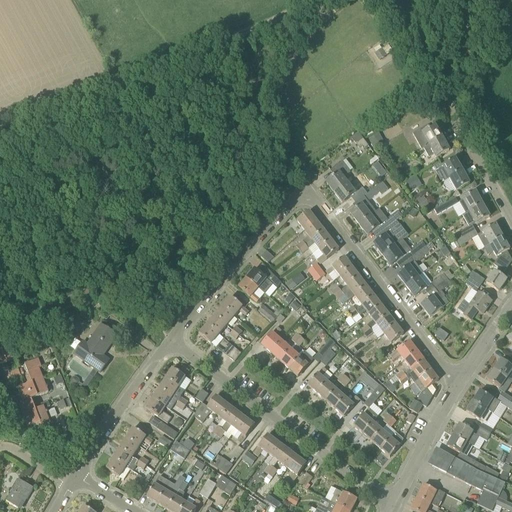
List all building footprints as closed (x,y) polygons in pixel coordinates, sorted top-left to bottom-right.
[(376,55),(380,62),(393,53),(389,47),(376,55)] [(408,83),(402,86),(404,91),(411,88),(411,87),(415,84),(413,81),(409,83),(408,83)] [(439,132),(441,131),(438,126),(430,130),(428,126),(413,134),(422,151),(424,150),(443,140),(439,132)] [(369,147),(364,140),(358,133),(352,138),(360,149),(365,150),(369,147)] [(379,134),(369,140),(374,150),(381,146),(377,139),(381,137),(379,134)] [(436,159),(451,151),(448,145),(446,146),(443,140),(424,150),(429,158),(434,156),(436,159)] [(370,162),(370,165),(371,166),(372,165),(374,164),(378,161),(379,160),(376,157),(370,162)] [(458,159),(443,167),(444,171),(443,172),(442,174),(443,176),(446,182),(465,172),(458,159)] [(335,194),(347,185),(343,179),(350,173),(342,162),(333,169),(337,175),(327,183),(335,194)] [(378,163),(373,167),(376,171),(381,168),(378,163)] [(451,195),(470,185),(472,184),(469,178),(467,179),(463,173),(446,182),(444,183),(444,185),(446,189),(449,190),(451,195)] [(411,190),(421,185),(417,177),(406,182),(411,190)] [(383,183),(378,186),(367,195),(363,198),(367,203),(379,194),(381,196),(388,190),(383,183)] [(363,198),(367,195),(359,184),(351,190),(347,185),(335,194),(343,204),(353,196),(357,202),(363,198)] [(463,201),(460,203),(466,214),(469,212),(470,213),(483,206),(476,193),(463,200),(463,201)] [(428,211),(421,199),(420,198),(414,201),(423,214),(428,211)] [(458,204),(455,199),(434,211),(437,216),(458,204)] [(375,213),(370,207),(366,210),(362,206),(350,214),(359,226),(375,213)] [(459,235),(461,239),(475,231),(472,227),(477,224),(478,224),(490,218),(483,206),(470,213),(466,215),(463,217),(469,228),(459,234),(459,235)] [(414,219),(418,213),(413,209),(409,216),(414,219)] [(375,213),(359,226),(368,237),(384,224),(388,228),(397,222),(402,217),(398,212),(393,216),(387,220),(388,221),(387,222),(379,211),(376,213),(375,213)] [(318,223),(309,212),(297,222),(305,232),(318,223)] [(400,226),(397,222),(388,228),(391,233),(400,226)] [(305,232),(309,237),(312,242),(325,232),(318,223),(305,232)] [(483,233),(478,236),(478,237),(484,249),(490,246),(503,239),(496,226),(483,233)] [(390,234),(389,233),(374,245),(383,257),(395,248),(395,247),(398,245),(402,241),(394,231),(391,233),(390,234)] [(473,240),(478,237),(478,236),(475,231),(461,239),(458,241),(457,241),(460,247),(473,240)] [(325,232),(312,242),(315,245),(319,251),(320,251),(332,242),(325,232)] [(503,239),(490,246),(497,260),(494,265),(504,273),(511,262),(511,260),(507,252),(510,251),(506,244),(508,244),(508,242),(506,238),(505,238),(503,239)] [(395,248),(383,257),(391,268),(397,264),(408,255),(411,259),(420,252),(425,248),(426,247),(422,242),(411,251),(412,252),(411,252),(402,241),(398,245),(395,247),(395,248)] [(299,251),(306,246),(303,242),(296,247),(299,251)] [(320,265),(339,251),(332,242),(320,251),(319,251),(313,256),(320,265)] [(302,255),(309,250),(306,246),(299,251),(302,255)] [(420,252),(411,259),(414,263),(415,264),(416,263),(424,257),(430,253),(430,252),(426,248),(426,247),(425,248),(420,252)] [(268,264),(273,258),(271,255),(267,252),(261,258),(268,264)] [(479,252),(472,256),(478,260),(482,256),(479,252)] [(340,277),(352,268),(345,258),(326,273),(329,277),(336,272),(340,277)] [(321,271),(317,265),(308,271),(310,274),(312,277),(321,271)] [(403,272),(398,276),(401,280),(406,287),(418,278),(423,274),(417,266),(412,270),(409,267),(406,269),(403,272)] [(347,287),(360,278),(352,268),(340,277),(347,287)] [(255,270),(247,279),(259,290),(264,294),(265,295),(273,285),(276,288),(277,289),(281,284),(271,273),(266,280),(255,270)] [(316,283),(325,276),(321,271),(312,277),(316,283)] [(499,293),(507,281),(495,272),(486,284),(499,293)] [(480,286),(484,281),(472,273),(469,278),(470,279),(480,286)] [(355,297),(367,288),(360,278),(347,287),(355,297)] [(415,298),(427,289),(418,278),(406,287),(415,298)] [(434,291),(444,283),(440,278),(434,282),(430,285),(434,291)] [(246,280),(239,289),(250,299),(250,298),(256,304),(259,300),(254,295),(259,290),(247,279),(246,280)] [(476,293),(480,286),(470,279),(465,286),(476,293)] [(290,292),(297,286),(292,280),(285,285),(290,292)] [(451,285),(448,280),(444,283),(434,291),(428,295),(431,299),(421,306),(430,318),(442,309),(438,303),(444,298),(440,293),(441,292),(442,292),(451,285)] [(334,297),(341,292),(338,288),(331,293),(334,297)] [(362,307),(375,297),(367,288),(355,297),(362,306),(362,307)] [(337,301),(344,296),(341,292),(334,297),(337,301)] [(471,321),(478,312),(483,315),(492,303),(478,293),(469,305),(464,302),(458,311),(464,316),(471,321)] [(290,294),(285,301),(289,305),(294,298),(295,298),(290,294)] [(369,316),(382,307),(375,297),(362,307),(356,312),(349,317),(355,325),(362,319),(360,316),(366,311),(367,312),(369,316)] [(235,317),(239,312),(245,317),(249,314),(243,308),(231,298),(223,307),(235,317)] [(101,300),(99,303),(105,308),(107,305),(101,300)] [(296,312),(300,308),(295,302),(290,306),(296,312)] [(277,318),(280,315),(276,312),(274,315),(263,306),(259,311),(273,323),(277,318)] [(227,326),(235,317),(223,307),(215,316),(227,326)] [(356,312),(353,307),(346,312),(349,317),(356,312)] [(377,326),(389,316),(382,307),(369,316),(373,321),(367,326),(360,331),(364,335),(371,330),(370,330),(377,325),(377,326)] [(219,335),(226,327),(227,326),(215,316),(207,326),(219,335)] [(370,330),(371,330),(364,335),(367,339),(374,334),(378,339),(384,335),(396,326),(395,324),(393,322),(392,320),(390,318),(389,316),(377,326),(377,325),(370,330)] [(103,357),(108,350),(117,337),(101,326),(87,345),(83,342),(74,355),(100,373),(109,361),(103,357)] [(211,344),(219,335),(207,326),(199,335),(211,344)] [(404,335),(396,326),(384,335),(388,340),(382,346),(385,350),(404,335)] [(239,337),(242,333),(236,328),(233,331),(239,337)] [(276,337),(281,331),(278,328),(262,346),(271,354),(281,342),(276,337)] [(239,337),(233,331),(230,335),(236,340),(239,337)] [(296,345),(302,338),(301,337),(304,334),(301,331),(298,334),(297,334),(291,341),(296,345)] [(300,348),(305,341),(302,338),(296,345),(300,348)] [(321,361),(333,347),(336,345),(331,340),(314,360),(319,364),(321,361)] [(291,350),(281,342),(271,354),(280,362),(291,350)] [(417,352),(409,343),(390,357),(393,361),(400,356),(404,362),(417,352)] [(235,363),(241,354),(229,344),(226,347),(228,348),(224,354),(235,363)] [(14,357),(10,347),(0,350),(0,364),(7,362),(7,360),(14,357)] [(334,354),(337,351),(333,347),(321,361),(327,366),(336,356),(334,354)] [(300,358),(291,351),(291,350),(280,362),(289,370),(300,358)] [(305,352),(300,358),(289,370),(298,378),(314,360),(305,352)] [(408,367),(396,377),(399,381),(411,371),(424,362),(422,360),(421,358),(420,357),(419,356),(418,354),(417,352),(404,362),(408,367)] [(42,429),(51,425),(47,414),(48,413),(47,412),(46,412),(45,409),(50,407),(48,402),(34,407),(31,399),(48,393),(40,370),(43,369),(39,360),(25,365),(29,376),(26,377),(28,384),(18,388),(24,404),(19,405),(28,428),(40,423),(42,429)] [(511,367),(501,360),(494,371),(507,380),(511,383),(511,367)] [(411,371),(399,381),(401,384),(407,379),(409,381),(415,376),(419,381),(431,372),(430,370),(428,368),(427,366),(426,365),(425,364),(424,362),(411,371)] [(21,376),(24,375),(21,367),(18,368),(19,371),(11,374),(14,380),(21,377),(21,376)] [(323,368),(308,386),(317,394),(327,382),(332,377),(333,376),(327,371),(323,368)] [(179,388),(185,378),(173,369),(166,379),(179,388)] [(491,376),(487,381),(500,390),(500,391),(503,393),(504,394),(511,383),(507,380),(494,371),(491,376)] [(417,382),(415,384),(421,393),(422,394),(426,390),(426,391),(427,390),(430,394),(427,399),(422,396),(417,403),(422,406),(425,408),(426,408),(427,408),(428,406),(429,404),(430,402),(430,401),(431,400),(432,398),(433,397),(434,396),(435,394),(435,393),(436,392),(436,391),(435,390),(433,388),(432,386),(433,386),(436,384),(438,382),(439,381),(438,380),(436,378),(435,376),(434,374),(433,374),(432,372),(431,372),(419,381),(417,382)] [(341,385),(347,378),(343,375),(337,381),(341,385)] [(368,387),(375,392),(377,390),(380,387),(366,375),(360,382),(367,388),(368,387)] [(61,376),(54,379),(57,386),(64,383),(61,376)] [(345,388),(351,382),(350,382),(353,379),(349,376),(347,379),(347,378),(341,385),(345,388)] [(73,378),(71,380),(71,383),(75,385),(77,385),(81,388),(83,385),(79,383),(79,380),(75,378),(73,378)] [(172,398),(179,388),(166,379),(160,389),(172,398)] [(336,390),(327,382),(317,394),(326,402),(336,390)] [(372,407),(385,391),(380,387),(377,390),(375,392),(368,401),(366,402),(372,407)] [(165,408),(172,398),(160,389),(153,399),(165,408)] [(202,390),(197,397),(204,402),(209,395),(202,390)] [(345,398),(336,390),(326,402),(335,410),(345,398)] [(511,410),(511,405),(501,397),(498,402),(494,399),(493,401),(480,392),(473,402),(493,415),(494,416),(501,404),(511,411),(511,410)] [(503,393),(501,397),(511,405),(511,398),(504,394),(503,393)] [(202,404),(194,417),(202,424),(206,418),(211,412),(212,413),(217,416),(226,404),(219,400),(216,397),(208,408),(203,405),(202,404)] [(350,403),(345,398),(335,410),(344,418),(360,400),(356,397),(350,403)] [(186,407),(188,403),(181,398),(178,402),(186,407)] [(168,419),(161,414),(165,408),(153,399),(146,410),(159,418),(166,423),(168,419)] [(67,400),(58,403),(61,411),(70,407),(67,400)] [(183,411),(186,407),(178,402),(175,407),(183,411)] [(422,406),(417,403),(415,402),(413,405),(411,408),(410,410),(417,415),(422,406)] [(470,407),(467,413),(473,417),(480,421),(480,420),(482,421),(484,422),(487,424),(493,415),(473,402),(470,407)] [(226,423),(235,412),(226,404),(217,416),(226,423)] [(369,409),(354,426),(363,435),(373,423),(378,417),(377,417),(369,410),(369,409)] [(221,440),(226,433),(226,434),(232,427),(235,430),(244,418),(235,412),(227,423),(226,423),(222,430),(217,437),(221,440)] [(411,425),(415,418),(411,415),(407,423),(411,425)] [(387,425),(392,419),(389,416),(384,422),(387,425)] [(241,445),(255,426),(244,418),(235,430),(242,435),(237,442),(241,445)] [(396,422),(392,419),(387,425),(391,428),(396,422)] [(178,434),(162,423),(157,430),(174,441),(178,434)] [(382,431),(373,423),(363,435),(372,443),(382,431)] [(382,431),(372,443),(381,451),(391,439),(396,433),(391,428),(387,425),(382,431)] [(459,425),(453,436),(473,447),(474,447),(479,438),(473,434),(473,433),(459,425)] [(483,425),(481,429),(491,435),(492,433),(494,431),(483,425)] [(217,437),(222,430),(218,427),(213,434),(214,434),(216,436),(217,437)] [(127,439),(139,447),(143,442),(150,446),(153,442),(146,438),(133,429),(127,439)] [(489,440),(491,435),(481,429),(478,434),(489,440)] [(396,433),(391,439),(381,451),(390,459),(400,447),(404,440),(396,433)] [(268,455),(277,443),(268,436),(254,454),(258,457),(263,451),(268,455)] [(453,436),(447,447),(458,453),(461,455),(467,458),(473,447),(453,436)] [(168,449),(172,444),(162,438),(158,443),(168,449)] [(133,457),(139,447),(127,439),(120,449),(133,457)] [(184,444),(182,442),(180,444),(190,452),(195,445),(187,440),(184,444)] [(171,450),(176,454),(181,446),(176,443),(171,450)] [(278,462),(287,450),(277,443),(268,455),(274,459),(264,472),(268,475),(273,469),(278,462)] [(133,457),(120,449),(114,459),(126,467),(131,470),(133,472),(136,466),(139,463),(139,462),(133,457)] [(288,470),(297,458),(287,450),(278,462),(288,470)] [(463,464),(458,461),(446,454),(441,452),(433,468),(447,474),(483,493),(477,504),(492,511),(496,505),(499,499),(505,485),(484,476),(480,473),(463,464)] [(501,452),(497,460),(503,463),(507,455),(501,452)] [(251,467),(257,460),(248,453),(242,460),(251,467)] [(146,468),(149,463),(142,458),(139,462),(139,463),(146,468)] [(226,476),(233,466),(221,458),(214,467),(226,476)] [(293,484),(307,465),(297,458),(288,470),(294,474),(289,481),(293,484)] [(467,458),(463,464),(480,473),(484,476),(488,470),(467,458)] [(110,464),(107,470),(119,478),(124,481),(130,471),(131,470),(126,467),(114,459),(110,464)] [(198,462),(195,467),(202,471),(205,466),(198,462)] [(139,463),(136,466),(144,471),(146,468),(139,463)] [(273,478),(277,472),(273,469),(268,475),(273,478)] [(504,472),(500,480),(505,483),(506,481),(508,480),(509,477),(508,476),(509,474),(504,472)] [(305,490),(313,478),(306,474),(298,485),(305,490)] [(143,492),(148,484),(149,482),(148,482),(145,480),(138,475),(132,485),(143,492)] [(268,475),(264,481),(268,484),(273,478),(268,475)] [(217,486),(216,488),(224,493),(230,497),(236,487),(222,477),(217,486)] [(154,485),(147,498),(157,504),(165,491),(169,484),(159,478),(154,485)] [(183,484),(184,484),(186,480),(181,478),(175,488),(179,491),(183,484)] [(34,489),(19,481),(6,502),(18,510),(25,499),(27,500),(34,489)] [(216,488),(217,486),(208,481),(200,495),(209,500),(216,488)] [(169,511),(181,511),(186,504),(181,501),(185,494),(184,493),(188,486),(184,484),(183,484),(179,491),(175,497),(167,511),(169,511)] [(438,508),(445,494),(437,490),(436,492),(424,486),(418,498),(430,504),(438,508)] [(335,497),(331,503),(349,511),(350,511),(354,505),(357,501),(347,496),(336,490),(333,496),(335,497)] [(175,497),(169,494),(165,491),(157,504),(167,511),(175,497)] [(288,503),(297,508),(299,504),(298,500),(292,497),(288,503)] [(427,511),(426,511),(430,504),(418,498),(411,510),(414,511),(427,511)] [(511,511),(511,505),(499,499),(496,504),(496,505),(511,511)] [(194,511),(196,510),(200,503),(196,500),(192,507),(186,504),(181,511),(194,511)] [(275,500),(271,505),(277,509),(281,504),(275,500)] [(349,511),(331,503),(331,504),(325,501),(323,500),(316,511),(349,511)]
